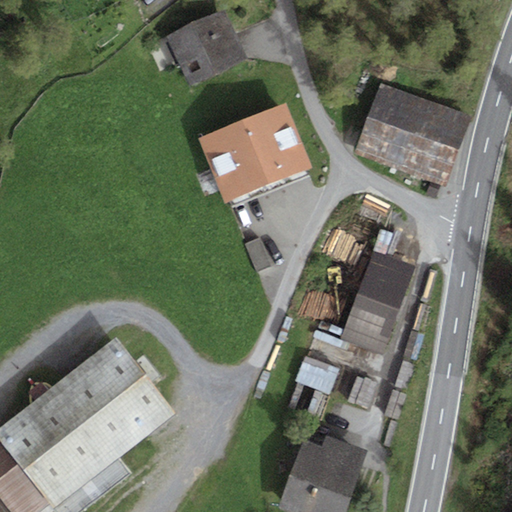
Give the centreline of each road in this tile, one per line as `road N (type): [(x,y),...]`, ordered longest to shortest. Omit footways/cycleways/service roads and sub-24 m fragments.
road 1 (tertiary): [(468,227),(349,164),(320,116),(286,0)]
road 2 (secondary): [(468,227),(422,511)]
road 3 (secondary): [(511,60),(468,227)]
